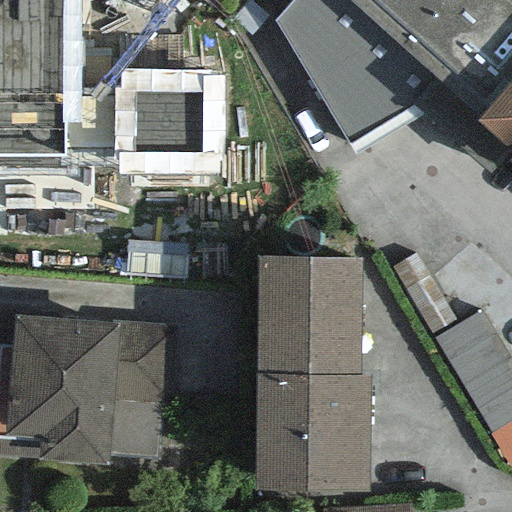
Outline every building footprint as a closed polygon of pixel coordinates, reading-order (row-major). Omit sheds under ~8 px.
[(73,0),(0,0),(0,170),(115,169),(115,174),(223,174),(222,70),(119,70),(119,102),(74,102),(73,0)] [(511,0),(292,0),(273,21),(349,145),(409,107),(436,80),(479,117),(476,121),(511,153),(511,0)] [(432,340),(457,325),(415,253),(390,268),(432,340)] [(360,259),(256,257),(254,491),(367,492),(370,375),(359,375),(360,259)] [(511,421),(511,364),(481,312),(457,325),(432,340),(491,433),(511,421)] [(119,323),(14,315),(12,339),(0,337),(0,454),(38,457),(38,461),(108,466),(119,323)] [(508,468),(511,466),(511,421),(491,433),(489,436),(508,468)]
